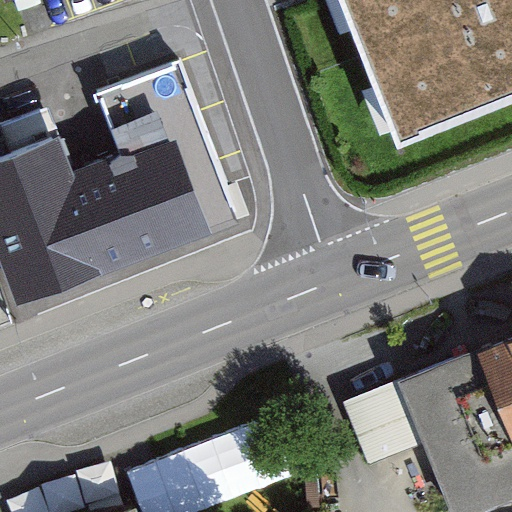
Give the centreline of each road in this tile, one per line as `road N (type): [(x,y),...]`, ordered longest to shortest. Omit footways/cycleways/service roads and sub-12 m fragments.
road 1 (secondary): [(0,415),(332,283)]
road 2 (residential): [(332,283),(240,0)]
road 3 (secondary): [(332,283),(511,213)]
